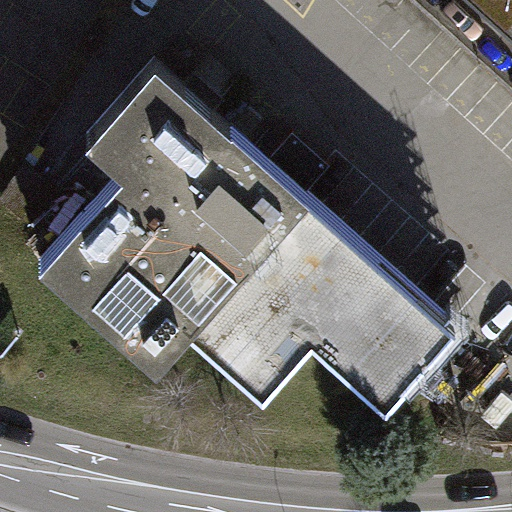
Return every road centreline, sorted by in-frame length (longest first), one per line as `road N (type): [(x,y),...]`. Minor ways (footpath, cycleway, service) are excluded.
road 1 (residential): [(258,0),(259,27),(511,247)]
road 2 (secondary): [(0,460),(169,511)]
